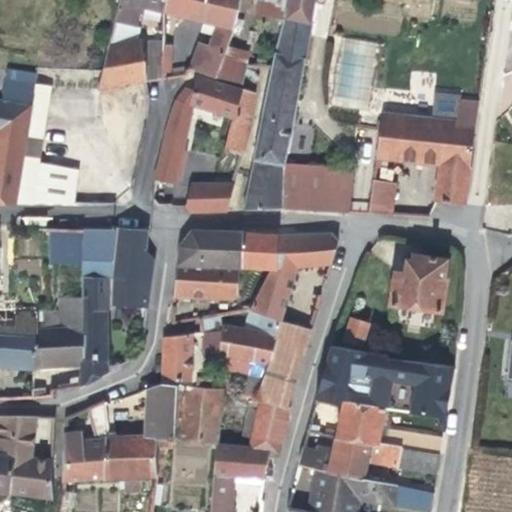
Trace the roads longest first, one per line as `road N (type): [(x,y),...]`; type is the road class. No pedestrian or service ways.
road 1 (residential): [(168,216),(158,335),(144,362),(64,403),(0,404)]
road 2 (residential): [(278,511),(284,463),(355,220)]
road 3 (residential): [(473,240),(475,282),(440,511)]
road 4 (residential): [(507,0),(473,240)]
road 5 (residential): [(168,216),(355,220)]
road 6 (residential): [(0,210),(168,216)]
road 7 (unknown): [(128,215),(153,88)]
